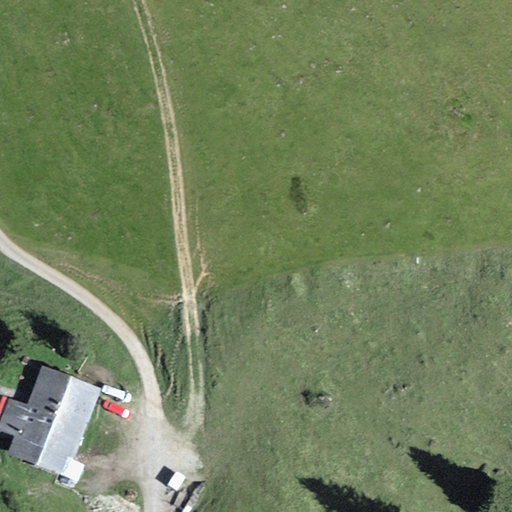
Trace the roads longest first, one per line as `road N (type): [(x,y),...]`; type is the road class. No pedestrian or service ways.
road 1 (track): [(153,445),(201,401),(162,84),(136,0)]
road 2 (track): [(153,445),(152,399),(137,358),(85,303),(0,243)]
